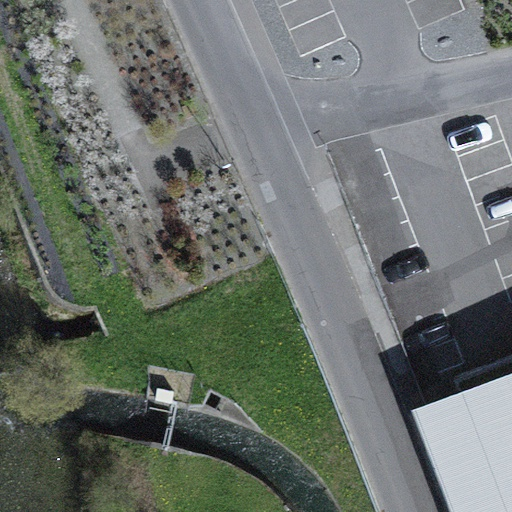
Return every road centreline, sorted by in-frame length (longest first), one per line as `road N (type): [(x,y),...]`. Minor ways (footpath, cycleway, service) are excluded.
road 1 (unclassified): [(253,123),(405,511)]
road 2 (unclassified): [(253,123),(511,77)]
road 3 (unclassified): [(199,0),(253,123)]
